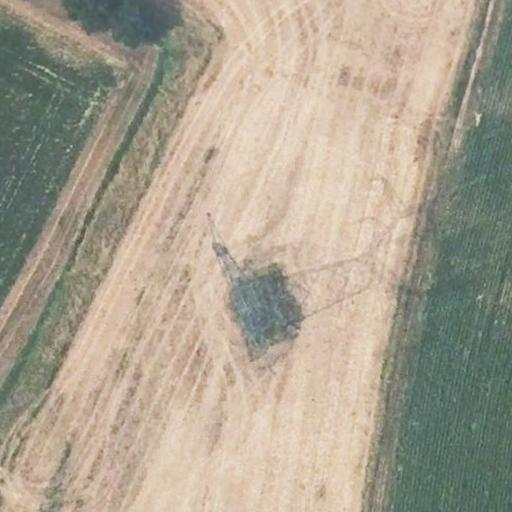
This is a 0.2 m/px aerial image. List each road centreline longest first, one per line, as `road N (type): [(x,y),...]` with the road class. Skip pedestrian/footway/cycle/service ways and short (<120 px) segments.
road 1 (track): [(379,511),(403,362),(492,0)]
road 2 (track): [(460,135),(213,46),(123,0)]
